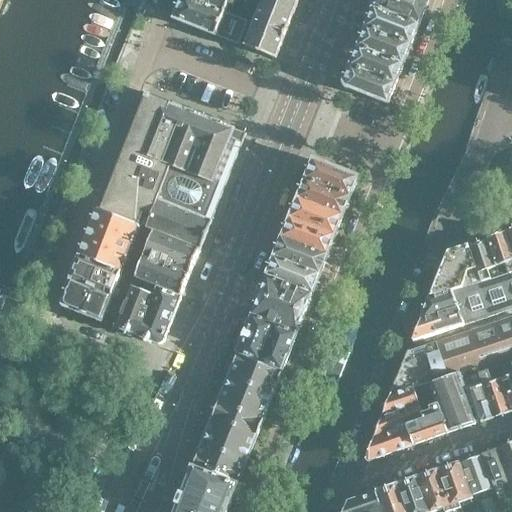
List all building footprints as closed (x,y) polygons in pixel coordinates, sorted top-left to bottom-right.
[(229,23),(222,21),(225,13),(192,0),(182,0),(175,20),(216,36),(238,45),(247,22),(232,16),(229,23)] [(226,9),(229,0),(192,0),(225,13),(228,14),(230,10),(226,9)] [(275,60),(295,10),(268,0),(264,0),(246,48),(275,60)] [(268,0),(295,10),(298,0),(268,0)] [(418,26),(427,5),(414,0),(377,0),(374,9),(418,26)] [(411,46),(418,26),(374,9),(373,8),(366,28),(411,46)] [(403,65),(411,46),(366,28),(358,47),(403,65)] [(388,105),(403,65),(358,47),(344,84),(344,85),(344,86),(344,87),(345,88),(346,88),(388,105)] [(211,221),(242,144),(245,134),(234,130),(234,129),(173,104),(170,104),(170,103),(146,93),(100,211),(139,226),(155,233),(200,250),(212,221),(211,221)] [(351,198),(359,178),(314,161),(306,180),(351,198)] [(343,217),(351,198),(306,180),(298,199),(343,217)] [(336,236),(343,217),(298,199),(291,219),(336,236)] [(133,242),(139,226),(100,211),(93,227),(133,242)] [(328,256),(336,236),(291,219),(283,238),(328,256)] [(127,257),(133,242),(93,227),(88,242),(127,257)] [(511,231),(505,234),(486,240),(495,267),(503,265),(507,275),(511,272),(511,231)] [(191,274),(200,250),(155,233),(146,256),(191,274)] [(320,275),(328,256),(283,238),(275,257),(320,275)] [(495,267),(486,240),(469,246),(481,283),(490,280),(487,270),(495,267)] [(121,273),(127,257),(88,242),(82,258),(121,273)] [(481,283),(469,246),(448,253),(448,252),(447,253),(430,300),(452,292),(481,283)] [(182,297),(191,274),(146,256),(136,279),(159,288),(182,297)] [(313,295),(320,275),(275,257),(268,277),(313,295)] [(122,273),(121,273),(82,258),(72,282),(112,298),(122,273)] [(490,280),(481,283),(452,292),(458,309),(463,326),(511,310),(511,312),(511,272),(507,275),(490,280)] [(305,314),(313,295),(268,277),(260,297),(305,314)] [(117,329),(127,304),(112,298),(72,282),(63,303),(63,304),(63,305),(63,306),(64,307),(65,308),(102,323),(117,329)] [(140,337),(156,297),(133,288),(127,304),(117,329),(140,337)] [(164,343),(182,297),(159,288),(156,297),(140,337),(159,345),(160,345),(162,345),(163,345),(163,344),(164,343)] [(458,309),(452,292),(430,300),(421,321),(458,309)] [(297,333),(305,314),(260,297),(252,315),(275,324),(297,333)] [(351,311),(348,317),(323,381),(338,387),(364,323),(366,316),(367,311),(367,309),(366,306),(365,304),(364,302),(363,302),(362,302),(360,302),(358,303),(356,304),(354,306),(351,311)] [(463,326),(458,309),(421,321),(413,342),(463,326)] [(260,364),(275,324),(252,315),(237,354),(260,364)] [(511,363),(511,317),(409,351),(391,395),(413,387),(429,382),(430,385),(462,374),(467,387),(463,388),(465,393),(483,386),(479,376),(487,373),(502,367),(511,364),(511,363)] [(282,372),(297,333),(275,324),(260,364),(282,372)] [(238,484),(272,400),(282,372),(260,364),(237,354),(192,466),(238,484)] [(96,376),(100,366),(88,362),(84,372),(96,376)] [(511,410),(511,366),(511,364),(502,367),(506,378),(499,381),(510,411),(511,410)] [(510,411),(499,381),(491,383),(487,373),(479,376),(483,386),(494,417),(510,411)] [(475,424),(465,393),(463,388),(467,387),(462,374),(430,385),(437,404),(447,434),(475,424)] [(494,417),(483,386),(465,393),(475,424),(481,422),(494,417)] [(425,421),(423,416),(413,387),(391,395),(367,457),(371,461),(413,445),(407,427),(425,421)] [(447,434),(437,404),(430,406),(432,413),(423,416),(425,421),(407,427),(413,445),(447,434)] [(511,445),(497,451),(509,484),(511,492),(511,445)] [(509,484),(497,451),(482,457),(493,489),(496,497),(498,502),(506,498),(502,487),(509,484)] [(487,501),(484,492),(493,489),(482,457),(459,465),(475,511),(501,511),(498,502),(496,497),(487,501)] [(475,511),(459,465),(438,472),(451,511),(475,511)] [(227,511),(238,484),(192,466),(174,511),(227,511)] [(451,511),(438,472),(417,479),(429,511),(451,511)] [(429,511),(417,479),(397,486),(406,511),(429,511)] [(406,511),(397,486),(348,503),(343,511),(406,511)]
